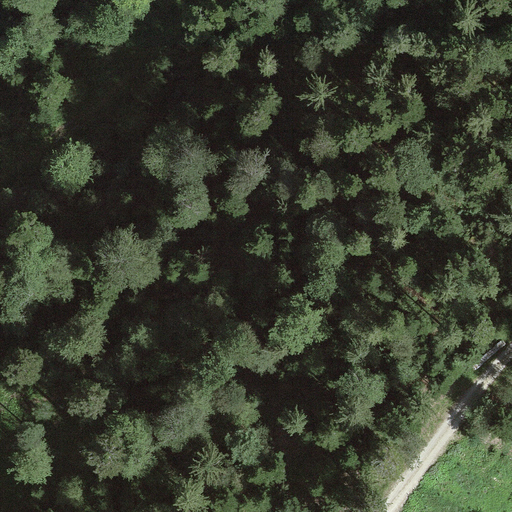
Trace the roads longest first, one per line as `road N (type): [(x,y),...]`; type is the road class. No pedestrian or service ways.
road 1 (track): [(0,172),(117,83),(196,0)]
road 2 (track): [(386,511),(511,351)]
